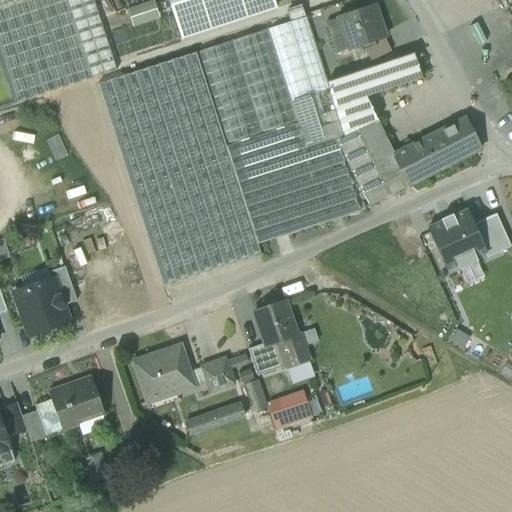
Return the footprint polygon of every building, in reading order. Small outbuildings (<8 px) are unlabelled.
[(0,0),(0,48),(18,104),(116,71),(92,0),(0,0)] [(106,0),(111,12),(124,7),(121,0),(106,0)] [(167,0),(180,39),(276,8),(273,0),(167,0)] [(149,3),(126,10),(130,22),(153,15),(149,3)] [(373,7),(338,18),(330,21),(330,22),(325,23),(336,54),(349,50),(349,51),(385,39),(373,7)] [(305,18),(266,31),(299,134),(300,133),(304,145),(306,145),(334,136),(336,141),(343,138),(326,84),(305,18)] [(299,134),(266,31),(196,53),(261,256),(329,226),(304,145),(300,133),(299,134)] [(386,42),(366,52),(370,62),(390,53),(386,42)] [(196,53),(97,85),(162,288),(261,256),(196,53)] [(413,54),(326,84),(343,138),(377,122),(366,98),(421,80),(413,54)] [(465,119),(393,156),(403,176),(362,195),(368,206),(409,187),(481,150),(465,119)] [(343,138),(336,141),(362,195),(403,176),(393,156),(377,122),(343,138)] [(306,145),(304,145),(329,226),(359,213),(336,141),(334,136),(306,145)] [(418,223),(438,273),(507,246),(494,213),(473,222),(466,204),(418,223)] [(76,302),(64,268),(48,274),(50,281),(54,280),(63,306),(76,302)] [(50,281),(24,290),(28,299),(16,303),(22,322),(27,320),(32,335),(69,322),(63,306),(54,280),(50,281)] [(284,302),(253,313),(266,349),(277,344),(296,337),(296,336),(284,302)] [(296,337),(277,344),(286,370),(309,362),(299,335),(296,336),(296,337)] [(180,346),(132,363),(147,405),(194,388),(180,346)] [(245,357),(228,362),(232,374),(249,368),(245,357)] [(224,360),(201,368),(210,394),(233,386),(224,360)] [(250,370),(238,374),(242,384),(253,380),(250,370)] [(92,378),(50,392),(63,431),(105,416),(92,378)] [(16,404),(4,408),(14,436),(26,432),(21,418),(16,404)] [(240,405),(184,424),(188,435),(192,434),(195,435),(199,434),(200,431),(205,430),(207,431),(211,429),(213,427),(220,425),(222,426),(226,424),(228,422),(233,420),(235,421),(239,420),(241,417),(244,416),(240,405)] [(40,411),(21,418),(26,432),(30,444),(39,441),(50,437),(40,411)] [(0,421),(0,467),(14,462),(0,421)] [(39,441),(30,444),(33,451),(42,448),(39,441)]
